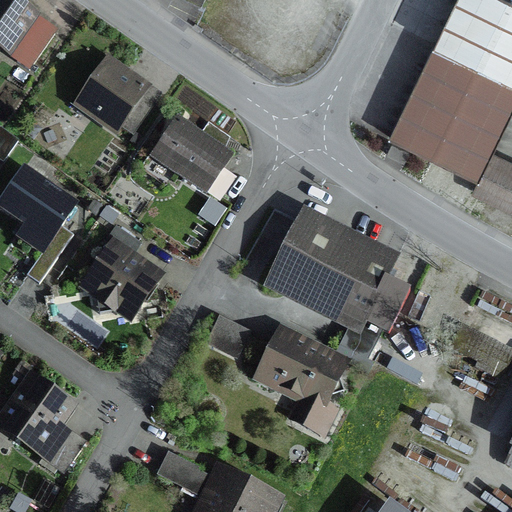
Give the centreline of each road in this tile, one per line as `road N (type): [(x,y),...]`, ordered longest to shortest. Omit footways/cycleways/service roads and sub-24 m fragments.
road 1 (residential): [(303,143),(134,400)]
road 2 (residential): [(303,143),(100,0)]
road 3 (residential): [(511,267),(303,143)]
road 4 (residential): [(0,311),(134,400)]
road 5 (residential): [(134,400),(76,511)]
